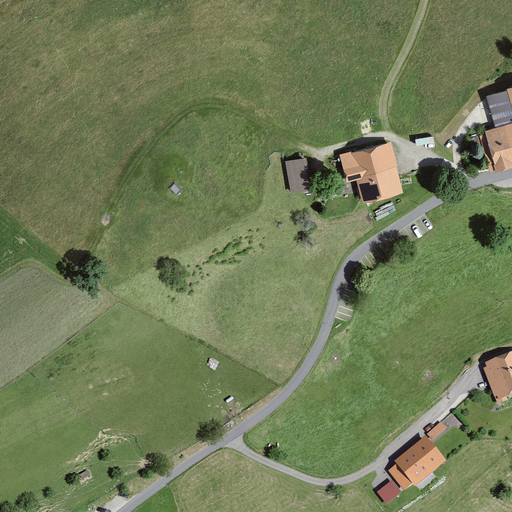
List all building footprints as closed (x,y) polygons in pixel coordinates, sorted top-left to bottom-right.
[(511,88),(488,95),(498,130),(480,135),(489,164),(495,162),(496,166),(509,162),(509,160),(511,158),(511,88)] [(479,145),(476,137),(470,139),(472,147),(479,145)] [(357,188),(360,198),(366,196),(366,198),(396,189),(383,144),(342,156),(349,180),(360,176),(363,186),(357,188)] [(291,192),(309,189),(303,159),(286,162),(291,192)] [(169,188),(177,195),(182,189),(174,182),(169,188)] [(511,358),(485,369),(498,403),(506,400),(504,394),(511,390),(511,358)] [(442,423),(427,435),(434,443),(448,430),(442,423)] [(391,471),(405,489),(441,460),(427,442),(426,442),(423,439),(412,448),(414,452),(391,471)] [(377,492),(387,505),(403,493),(393,480),(377,492)]
